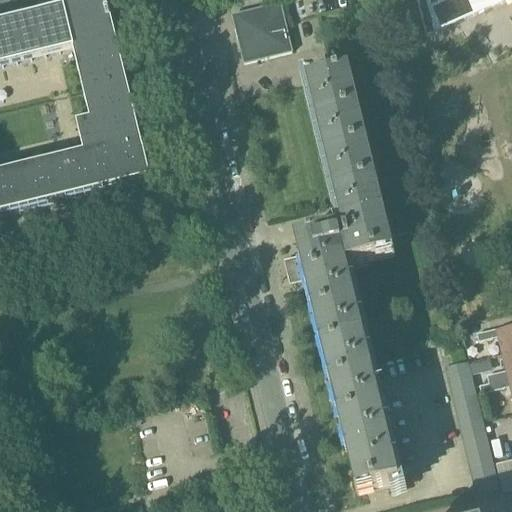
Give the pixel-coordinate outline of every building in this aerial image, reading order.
[(0,0),(0,72),(74,54),(64,12),(0,27),(0,0)] [(511,0),(416,0),(426,39),(442,32),(471,15),(473,19),(511,2),(511,0)] [(0,218),(151,181),(134,113),(107,2),(64,12),(74,54),(91,123),(77,127),(84,156),(0,176),(0,218)] [(263,37),(287,32),(281,7),(233,19),(238,43),(263,37)] [(263,37),(238,43),(244,67),(259,64),(293,56),(287,32),(263,37)] [(340,235),(348,271),(395,260),(352,77),(305,89),(340,235)] [(348,271),(340,235),(297,245),(358,498),(401,488),(348,271)] [(502,358),(511,355),(511,329),(490,335),(477,338),(479,346),(498,341),(502,358)] [(511,355),(502,358),(506,376),(487,380),(489,388),(511,382),(511,355)] [(468,366),(445,372),(447,381),(471,375),(468,366)] [(450,393),(473,387),(471,375),(447,381),(450,393)] [(511,382),(489,388),(491,396),(510,391),(511,398),(511,382)] [(473,387),(450,393),(453,404),(476,399),(473,387)] [(476,399),(453,404),(456,416),(479,411),(476,399)] [(479,411),(456,416),(459,428),(482,422),(479,411)] [(482,422),(459,428),(461,440),(485,434),(482,422)] [(485,434),(461,440),(464,452),(488,446),(485,434)] [(488,446),(464,452),(467,464),(491,458),(488,446)] [(491,458),(467,464),(470,475),(493,470),(491,458)] [(511,464),(494,469),(499,493),(511,490),(511,464)] [(493,470),(470,475),(473,487),(496,482),(493,470)] [(496,482),(473,487),(476,499),(499,493),(496,482)]
